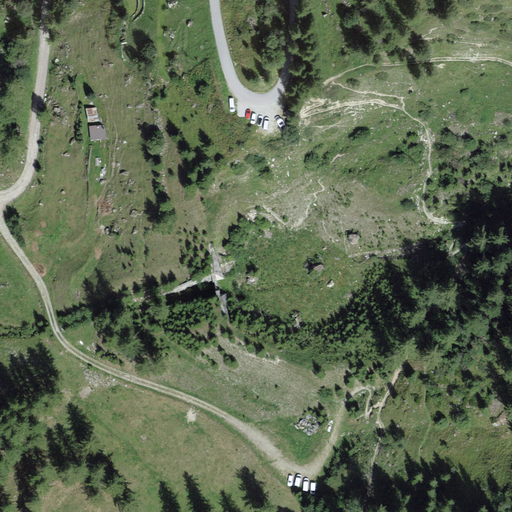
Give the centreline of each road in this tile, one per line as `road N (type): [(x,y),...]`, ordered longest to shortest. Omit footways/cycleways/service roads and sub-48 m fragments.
road 1 (track): [(0,222),(41,285),(57,332),(80,356),(217,410),(256,435)]
road 2 (residential): [(214,0),(233,82),(255,99),(280,88),(293,0)]
road 3 (residential): [(0,197),(21,184),(31,163),(47,0)]
road 4 (track): [(256,435),(276,460),(312,469),(343,404)]
